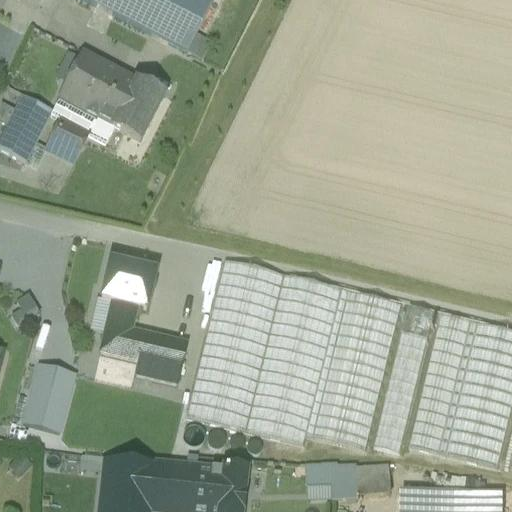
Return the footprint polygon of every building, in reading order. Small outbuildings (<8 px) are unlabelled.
[(214,0),(75,0),(185,57),(214,0)] [(52,115),(51,116),(34,149),(72,168),(87,139),(95,124),(120,77),(81,58),(52,115)] [(163,100),(120,77),(95,124),(87,139),(104,148),(112,133),(139,147),(163,100)] [(52,115),(21,100),(0,142),(0,155),(24,168),(34,149),(51,116),(52,115)] [(149,279),(106,268),(98,303),(112,306),(133,311),(141,313),(149,279)] [(338,295),(222,268),(186,424),(301,451),(338,295)] [(192,273),(187,309),(203,311),(207,274),(192,273)] [(24,297),(7,306),(17,326),(34,317),(24,297)] [(400,310),(345,297),(310,443),(366,456),(400,310)] [(84,327),(96,330),(100,308),(89,305),(84,327)] [(133,311),(112,306),(106,331),(127,336),(133,311)] [(432,318),(407,312),(401,338),(426,344),(432,318)] [(472,327),(438,319),(407,453),(440,461),(472,327)] [(136,363),(177,372),(178,367),(182,349),(127,336),(106,331),(102,330),(97,354),(136,363)] [(496,473),(511,405),(511,336),(478,330),(446,463),(496,473)] [(401,338),(374,452),(399,458),(426,344),(401,338)] [(193,352),(182,349),(178,367),(188,369),(193,352)] [(177,372),(136,363),(132,380),(173,390),(177,372)] [(56,439),(71,377),(32,367),(16,428),(56,439)] [(200,449),(203,443),(202,437),(197,432),(190,431),(184,434),(181,440),(182,446),(187,451),(194,452),(200,449)] [(222,452),(224,446),(223,441),(219,437),(213,436),(208,438),(206,444),(207,449),(211,453),(216,454),(222,452)] [(239,454),(242,450),(241,444),(236,442),(231,443),(228,447),(229,452),(234,455),(239,454)] [(257,459),(260,455),(260,451),(257,447),(252,446),(248,447),(245,451),(245,455),(248,459),(253,460),(257,459)] [(104,464),(81,462),(80,474),(103,476),(104,464)] [(148,511),(152,469),(104,464),(103,476),(99,511),(148,511)] [(202,511),(206,473),(152,469),(148,511),(202,511)] [(335,469),(305,471),(306,491),(331,491),(332,506),(358,504),(358,501),(356,473),(356,471),(335,471),(335,469)] [(387,471),(356,473),(358,501),(389,500),(387,471)] [(239,511),(243,475),(222,473),(221,475),(206,473),(202,511),(239,511)] [(451,511),(451,496),(401,495),(401,511),(451,511)] [(451,511),(502,511),(503,497),(451,496),(451,511)]
